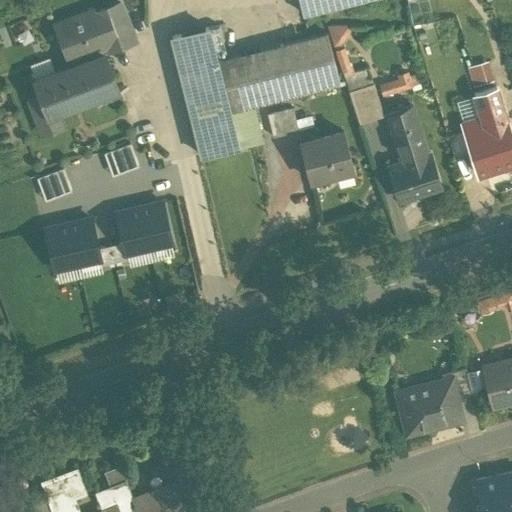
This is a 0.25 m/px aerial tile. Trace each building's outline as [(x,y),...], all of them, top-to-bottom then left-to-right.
[(300,0),(304,14),(357,0),(300,0)] [(89,16),(57,28),(71,66),(35,79),(48,114),(117,88),(104,53),(103,54),(89,16)] [(208,26),(171,36),(192,118),(229,109),(217,60),(208,26)] [(326,31),(217,60),(229,109),(252,103),(291,94),(339,82),(326,31)] [(374,82),(349,90),(359,122),(384,114),(374,82)] [(474,93),(481,115),(499,167),(511,162),(511,137),(496,86),(474,93)] [(229,109),(192,118),(201,154),(261,139),(252,103),(229,109)] [(411,105),(388,113),(403,161),(426,154),(411,105)] [(293,106),(267,112),(273,136),(299,129),(293,106)] [(481,115),(461,121),(478,173),(499,167),(481,115)] [(344,130),(300,141),(309,178),(353,167),(344,130)] [(138,165),(130,142),(104,151),(112,174),(138,165)] [(403,161),(389,165),(400,198),(440,185),(430,153),(426,154),(403,161)] [(72,189),(63,166),(36,176),(45,199),(72,189)] [(174,243),(163,196),(115,207),(123,241),(126,255),(127,254),(174,243)] [(100,246),(92,212),(44,223),(55,271),(102,260),(103,260),(100,246)] [(126,255),(123,241),(100,246),(103,260),(102,260),(102,263),(127,257),(127,254),(126,255)] [(511,298),(478,308),(483,325),(511,316),(511,298)] [(511,357),(499,361),(500,365),(486,368),(495,402),(511,397),(511,357)] [(465,365),(448,369),(450,377),(451,377),(457,400),(473,396),(465,365)] [(450,377),(398,390),(408,430),(421,427),(420,426),(433,423),(433,424),(461,417),(457,400),(451,377),(450,377)] [(184,438),(168,444),(181,478),(191,503),(206,497),(184,438)] [(138,511),(133,498),(121,465),(105,471),(111,486),(121,511),(138,511)] [(96,511),(79,511),(73,495),(85,490),(76,467),(41,480),(52,510),(53,511),(121,511),(111,486),(96,492),(98,498),(96,499),(97,502),(99,501),(102,510),(96,511)] [(511,470),(477,478),(483,510),(475,511),(510,511),(509,507),(511,506),(511,470)] [(181,478),(133,498),(138,511),(183,511),(181,506),(191,503),(181,478)]
